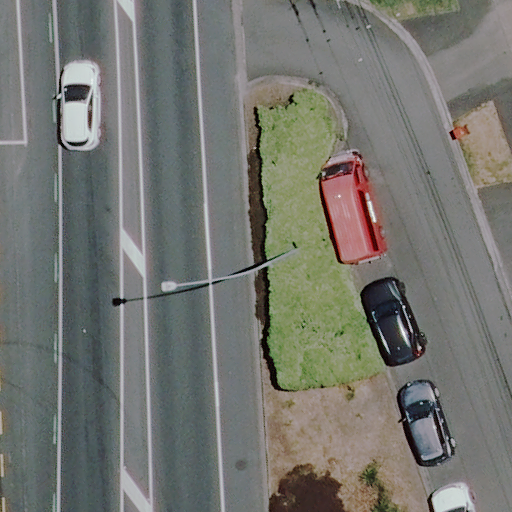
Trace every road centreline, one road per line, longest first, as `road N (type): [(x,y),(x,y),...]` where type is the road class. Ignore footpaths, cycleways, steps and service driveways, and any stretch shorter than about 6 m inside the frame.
road 1 (residential): [(124,35),(326,47),(398,119),(511,453)]
road 2 (secondary): [(139,511),(124,35)]
